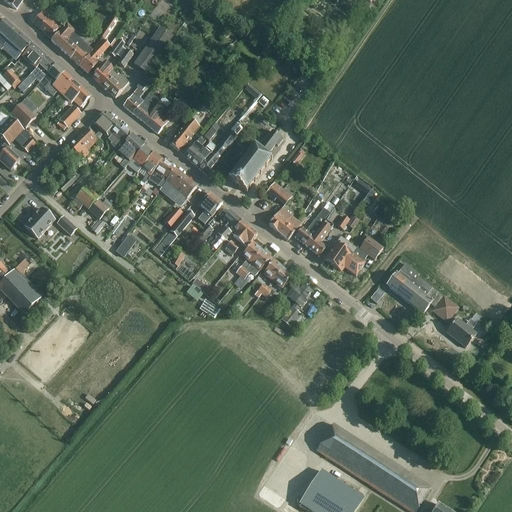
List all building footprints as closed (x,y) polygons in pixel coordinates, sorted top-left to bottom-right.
[(3,0),(3,1),(16,11),(23,0),(3,0)] [(49,15),(44,10),(33,24),(50,40),(59,29),(47,18),(49,15)] [(101,37),(105,40),(118,21),(114,18),(101,37)] [(32,45),(6,22),(4,20),(0,24),(0,50),(1,51),(7,45),(21,57),(32,45)] [(67,24),(52,41),(51,42),(79,67),(93,52),(73,33),(75,31),(67,24)] [(147,75),(173,37),(159,28),(133,65),(147,75)] [(98,65),(96,63),(110,47),(103,40),(95,48),(93,52),(79,67),(88,76),(98,65)] [(109,54),(115,58),(124,45),(119,41),(109,54)] [(47,58),(33,46),(22,58),(36,70),(47,58)] [(267,58),(272,51),(267,47),(262,54),(267,58)] [(118,63),(125,68),(133,56),(126,51),(118,63)] [(278,56),(274,61),(281,66),(284,61),(278,56)] [(44,80),(56,66),(47,58),(36,70),(36,71),(34,73),(31,76),(34,79),(37,81),(39,78),(43,81),(44,80)] [(107,77),(112,71),(104,64),(92,79),(102,88),(110,80),(107,77)] [(53,87),(64,74),(56,66),(44,80),(50,85),(48,87),(52,90),(53,89),(53,87)] [(112,71),(107,77),(110,80),(102,88),(115,100),(129,84),(119,75),(118,77),(111,72),(112,71)] [(18,81),(10,72),(3,78),(5,79),(12,87),(18,81)] [(90,98),(64,74),(53,87),(53,89),(71,105),(74,102),(81,109),(90,98)] [(34,79),(31,76),(19,90),(24,94),(33,84),(31,83),(34,79)] [(18,81),(12,87),(14,90),(21,84),(18,81)] [(143,103),(138,98),(148,86),(143,82),(137,88),(139,90),(130,100),(129,98),(123,104),(126,106),(124,108),(133,115),(139,107),(139,108),(143,103)] [(249,85),(245,90),(256,99),(260,94),(249,85)] [(144,103),(143,103),(139,108),(139,107),(133,115),(157,136),(168,122),(162,117),(167,111),(157,103),(158,101),(150,95),(144,103)] [(263,97),(258,103),(264,108),(269,102),(263,97)] [(8,98),(2,101),(7,108),(12,104),(8,98)] [(194,110),(197,106),(189,101),(186,105),(194,110)] [(255,104),(238,123),(240,124),(256,105),(255,104)] [(11,115),(26,129),(36,119),(21,105),(11,115)] [(200,121),(207,113),(199,106),(192,114),(200,121)] [(81,115),(78,112),(73,108),(60,122),(67,129),(81,115)] [(112,133),(119,126),(104,113),(94,125),(109,138),(108,140),(108,141),(114,134),(112,133)] [(4,126),(0,129),(0,138),(9,147),(14,141),(28,154),(36,145),(22,133),(23,132),(10,119),(4,126)] [(180,132),(169,146),(178,153),(199,128),(189,120),(180,131),(180,132)] [(216,148),(198,169),(206,177),(207,176),(213,169),(228,152),(226,150),(237,138),(236,137),(242,131),(236,125),(216,148)] [(116,150),(129,135),(119,126),(112,133),(114,134),(108,141),(112,144),(110,145),(116,150)] [(217,133),(212,129),(204,138),(209,142),(217,133)] [(98,141),(87,131),(69,148),(82,161),(89,154),(87,152),(98,141)] [(270,160),(271,161),(272,160),(271,159),(271,158),(272,157),(271,157),(270,158),(268,156),(275,146),(277,148),(283,140),(272,132),(264,143),(263,142),(258,148),(256,147),(257,146),(256,145),(255,146),(254,146),(253,145),(252,146),(253,147),(249,153),(248,152),(247,153),(248,154),(243,161),(242,160),(241,161),(242,162),(237,168),(236,167),(236,168),(237,169),(232,175),(231,174),(230,175),(231,176),(229,179),(228,178),(227,179),(229,180),(228,180),(245,193),(246,193),(247,193),(246,192),(248,189),(249,190),(250,189),(249,188),(253,182),(255,183),(256,182),(254,181),(259,175),(260,176),(261,174),(260,174),(265,167),(266,168),(267,167),(266,166),(270,160)] [(144,147),(131,136),(117,152),(126,160),(120,167),(124,170),(144,147)] [(200,148),(205,142),(201,138),(184,158),(191,163),(198,155),(196,153),(200,148)] [(198,169),(216,148),(211,144),(206,149),(204,151),(200,148),(196,153),(198,155),(191,163),(198,169)] [(14,171),(16,169),(16,166),(19,162),(13,156),(13,155),(4,146),(0,150),(0,161),(11,172),(12,170),(14,171)] [(142,168),(153,155),(144,147),(128,167),(131,169),(136,163),(140,167),(139,168),(140,170),(142,168)] [(148,181),(162,161),(153,155),(142,168),(148,173),(144,178),(148,181)] [(168,181),(175,171),(162,161),(148,181),(149,179),(160,186),(159,186),(164,178),(168,181)] [(196,188),(175,171),(168,181),(164,178),(159,186),(160,186),(162,183),(164,185),(185,202),(196,188)] [(72,176),(59,189),(64,194),(77,180),(72,176)] [(360,193),(363,190),(352,180),(349,183),(360,193)] [(282,192),(273,185),(265,194),(274,202),(276,199),(285,206),(292,198),(283,190),(282,192)] [(74,202),(72,204),(79,210),(83,206),(88,211),(99,199),(86,188),(77,198),(75,200),(74,202)] [(211,218),(221,205),(209,194),(198,207),(205,212),(198,220),(204,225),(211,217),(211,218)] [(99,220),(108,210),(98,201),(89,211),(99,220)] [(175,208),(164,223),(171,228),(182,214),(175,208)] [(25,228),(38,241),(55,222),(42,210),(25,228)] [(282,210),(268,226),(277,234),(287,242),(301,226),(297,223),(282,210)] [(306,248),(323,226),(326,222),(325,221),(330,215),(323,210),(305,232),(302,230),(295,239),(306,248)] [(171,232),(177,237),(194,217),(188,212),(171,232)] [(217,243),(213,248),(217,251),(225,241),(231,235),(242,222),(229,212),(223,220),(230,226),(227,230),(224,228),(218,235),(214,241),(217,243)] [(302,216),(297,223),(301,226),(306,219),(302,216)] [(108,228),(114,221),(111,217),(104,224),(108,228)] [(337,227),(343,232),(350,222),(344,218),(337,227)] [(63,219),(57,225),(71,237),(77,231),(63,219)] [(352,231),(358,223),(353,219),(347,227),(352,231)] [(99,221),(91,231),(96,235),(104,225),(99,221)] [(117,234),(122,237),(128,226),(119,221),(107,241),(111,243),(117,234)] [(247,248),(258,235),(242,222),(231,235),(233,237),(232,238),(243,246),(242,248),(245,250),(247,248)] [(323,226),(306,248),(319,258),(326,249),(320,244),(330,231),(333,227),(326,222),(323,226)] [(207,227),(196,240),(200,244),(211,230),(207,227)] [(171,232),(157,249),(163,254),(177,237),(171,232)] [(340,273),(360,246),(357,249),(341,238),(324,262),(340,273)] [(362,247),(360,246),(340,273),(341,273),(343,269),(355,278),(365,265),(363,263),(368,257),(374,262),(383,250),(367,239),(362,247)] [(235,254),(239,249),(232,242),(227,247),(235,254)] [(251,265),(262,252),(253,244),(242,257),(251,265)] [(122,245),(116,253),(123,259),(130,251),(122,245)] [(270,259),(262,252),(251,265),(259,272),(270,259)] [(178,267),(184,257),(177,254),(172,264),(178,267)] [(187,256),(181,262),(188,269),(194,263),(187,256)] [(26,259),(16,270),(20,275),(31,264),(26,259)] [(273,283),(283,270),(274,262),(263,275),(273,283)] [(418,277),(419,276),(406,265),(400,272),(397,276),(397,275),(387,287),(423,316),(432,303),(437,307),(432,313),(447,324),(458,310),(418,277)] [(0,293),(23,316),(40,300),(12,273),(9,276),(0,266),(0,293)] [(241,278),(246,271),(243,268),(237,274),(241,278)] [(201,269),(190,278),(200,289),(211,279),(201,269)] [(292,277),(283,270),(273,283),(281,290),(292,277)] [(244,281),(250,274),(246,271),(241,278),(244,281)] [(262,296),(268,289),(264,286),(258,293),(262,296)] [(300,290),(295,286),(286,297),(295,305),(281,321),(290,329),(301,316),(297,312),(300,308),(301,309),(307,302),(305,300),(311,292),(303,286),(300,290)] [(370,301),(380,302),(379,306),(389,308),(390,301),(382,300),(383,287),(372,286),(370,301)] [(266,299),(272,292),(268,289),(262,296),(266,299)] [(214,315),(218,306),(202,298),(198,307),(214,315)] [(397,315),(399,309),(391,306),(389,311),(397,315)] [(465,349),(476,335),(458,320),(446,334),(465,349)] [(0,321),(0,338),(9,347),(17,339),(5,327),(0,321)] [(410,326),(416,335),(421,330),(415,322),(410,326)] [(482,341),(478,347),(483,351),(488,346),(482,341)] [(416,511),(431,490),(333,426),(316,452),(407,511),(416,511)] [(321,472),(299,506),(308,511),(354,511),(363,499),(321,472)] [(256,489),(263,496),(270,489),(263,482),(256,489)]
